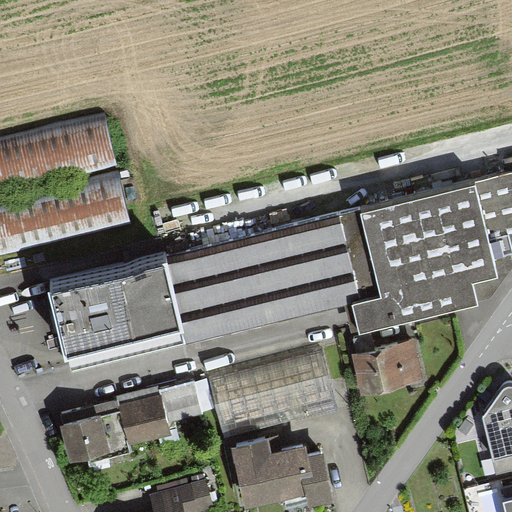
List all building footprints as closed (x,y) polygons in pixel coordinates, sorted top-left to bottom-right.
[(101,112),(0,133),(0,190),(112,166),(101,112)] [(112,166),(0,190),(0,255),(126,228),(112,166)] [(358,329),(476,303),(475,296),(488,293),(511,265),(511,259),(510,251),(511,247),(511,168),(338,213),(165,255),(183,330),(185,339),(351,299),(358,329)] [(70,357),(183,330),(165,255),(48,284),(63,346),(67,344),(70,357)] [(353,347),(362,388),(421,374),(412,334),(353,347)] [(290,387),(292,406),(332,404),(329,354),(302,355),(303,387),(290,387)] [(160,394),(120,405),(130,444),(171,434),(168,423),(201,413),(193,381),(159,390),(160,394)] [(497,399),(484,417),(495,460),(511,455),(511,387),(506,389),(502,393),(497,399)] [(120,405),(118,398),(58,413),(71,465),(92,460),(93,462),(132,453),(130,444),(120,405)] [(269,436),(232,444),(246,507),(307,494),(310,507),(333,502),(322,451),(309,454),(307,443),(272,451),(269,436)] [(190,511),(214,506),(206,477),(148,491),(153,511),(190,511)]
